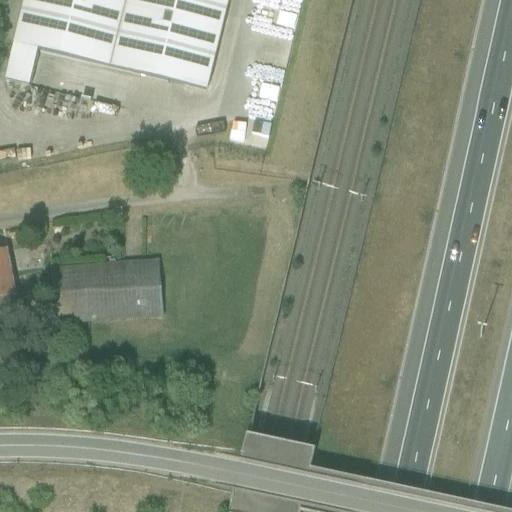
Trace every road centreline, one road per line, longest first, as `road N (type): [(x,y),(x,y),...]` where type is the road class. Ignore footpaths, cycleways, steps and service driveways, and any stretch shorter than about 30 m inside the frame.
road 1 (motorway): [(511,35),(402,511)]
road 2 (unclassified): [(410,511),(132,454),(0,447)]
road 3 (unclassified): [(0,233),(269,187)]
